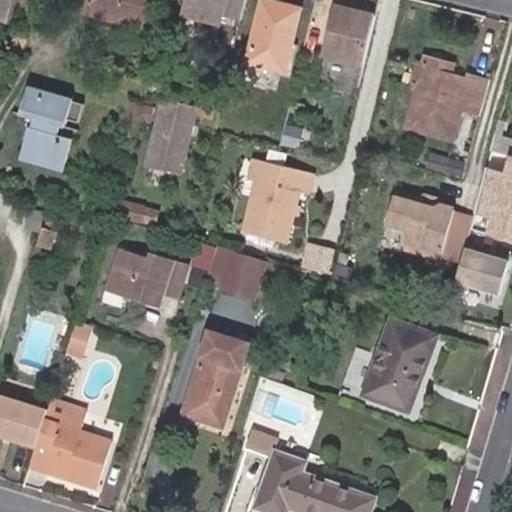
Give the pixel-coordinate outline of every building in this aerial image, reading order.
[(11,0),(4,0),(0,16),(7,18),(11,0)] [(88,0),(86,12),(142,26),(147,0),(88,0)] [(185,0),(182,19),(221,27),(224,16),(241,19),(245,0),(185,0)] [(299,5),(277,0),(260,0),(246,59),(284,68),(299,5)] [(364,64),(376,14),(335,5),(323,53),(364,64)] [(421,63),(416,82),(404,125),(450,138),(458,108),(479,113),(488,78),(466,73),(465,76),(449,72),(444,70),(447,61),(424,54),(421,63)] [(416,82),(421,63),(415,61),(410,81),(416,82)] [(71,95),(29,83),(19,113),(33,117),(20,158),(61,170),(71,137),(56,132),(58,124),(63,126),(66,116),(74,118),(78,101),(70,98),(71,95)] [(201,107),(161,98),(144,167),(184,177),(201,107)] [(511,135),(496,131),(491,146),(511,152),(511,135)] [(264,160),(276,163),(280,165),(283,165),(288,150),(268,145),(264,160)] [(511,155),(507,173),(489,168),(476,212),(495,218),(491,232),(511,238),(511,155)] [(258,159),(252,157),(246,177),(253,179),(258,159)] [(264,160),(258,159),(253,179),(240,228),(262,234),(280,165),(276,163),(264,160)] [(298,188),(302,171),(283,165),(280,165),(262,234),(286,240),(298,188)] [(311,173),(302,171),(298,188),(308,190),(311,173)] [(452,207),(439,204),(433,206),(419,202),(416,196),(397,192),(387,222),(411,228),(406,246),(438,255),(451,210),(452,207)] [(416,196),(419,202),(433,206),(439,204),(436,198),(421,193),(416,196)] [(451,210),(438,255),(459,261),(472,217),(451,210)] [(45,221),(44,226),(57,230),(58,225),(45,221)] [(44,226),(38,244),(51,249),(57,230),(44,226)] [(335,271),(342,247),(313,238),(305,263),(335,271)] [(511,291),(511,253),(473,242),(462,277),(511,291)] [(165,289),(176,257),(153,251),(151,257),(121,248),(110,284),(143,295),(145,290),(163,297),(165,289)] [(268,260),(234,251),(223,288),(256,299),(268,260)] [(213,255),(204,252),(197,279),(205,282),(213,255)] [(190,262),(176,257),(165,289),(180,294),(190,262)] [(163,297),(145,290),(143,295),(162,301),(163,297)] [(92,326),(75,321),(66,348),(84,354),(92,326)] [(415,410),(438,334),(395,322),(371,397),(415,410)] [(212,348),(206,347),(186,413),(224,424),(249,342),(216,331),(216,333),(212,348)] [(211,331),(206,347),(212,348),(216,333),(211,331)] [(49,409),(0,392),(0,438),(36,451),(46,418),(49,409)] [(46,418),(36,451),(33,460),(47,464),(46,470),(68,477),(70,472),(77,475),(76,480),(100,487),(114,440),(89,432),(87,441),(80,439),(82,430),(84,422),(88,406),(52,396),(49,409),(46,418)] [(89,432),(82,430),(80,439),(87,441),(89,432)] [(309,457),(279,447),(258,504),(280,511),(289,511),(292,504),(314,511),(371,511),(378,495),(306,470),(309,457)] [(33,460),(32,466),(46,470),(47,464),(33,460)]
